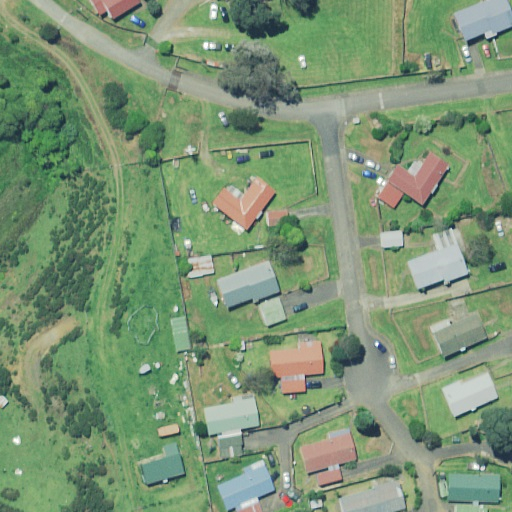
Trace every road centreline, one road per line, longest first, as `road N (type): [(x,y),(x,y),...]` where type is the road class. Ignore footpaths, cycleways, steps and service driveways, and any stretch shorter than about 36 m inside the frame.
road 1 (residential): [(39,0),(171,79),(287,111),(327,110)]
road 2 (residential): [(367,377),(327,110)]
road 3 (residential): [(327,110),(511,81)]
